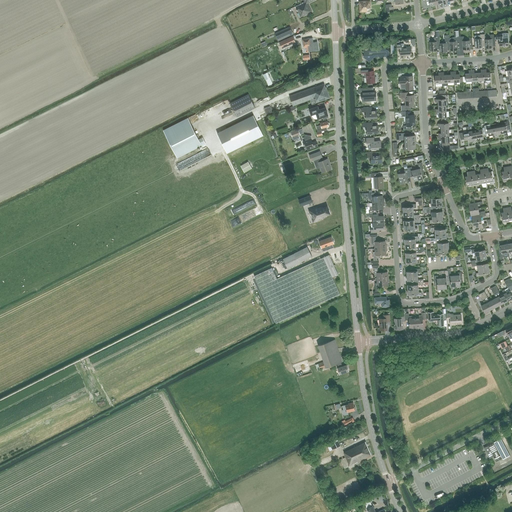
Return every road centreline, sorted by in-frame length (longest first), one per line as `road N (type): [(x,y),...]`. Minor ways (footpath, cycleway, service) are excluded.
road 1 (tertiary): [(358,341),(335,31)]
road 2 (track): [(250,0),(89,74)]
road 3 (tertiary): [(400,511),(368,417),(358,341)]
road 4 (residential): [(358,341),(464,332),(511,308)]
road 5 (residential): [(431,301),(401,302),(396,197)]
road 6 (residential): [(389,158),(385,65),(422,63)]
road 7 (residential): [(443,186),(428,152),(422,63)]
